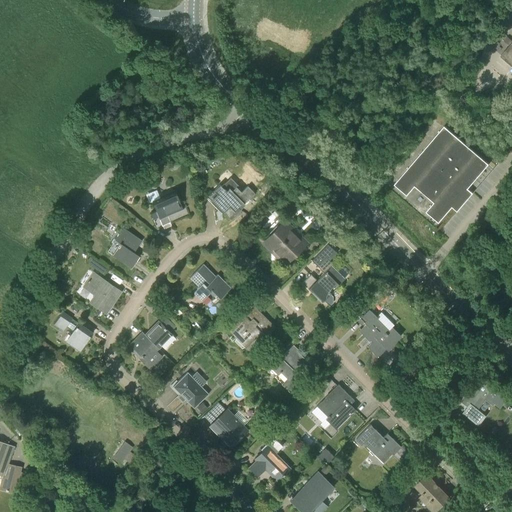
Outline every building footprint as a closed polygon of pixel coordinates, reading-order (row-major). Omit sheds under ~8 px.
[(503,23),(499,28),(504,32),(508,27),(503,23)] [(495,33),(502,39),(505,35),(499,29),(495,33)] [(511,40),(507,36),(503,41),(509,45),(511,41),(511,40)] [(511,42),(501,55),(511,64),(511,42)] [(468,188),(489,164),(444,126),(397,181),(410,192),(415,186),(434,202),(429,208),(441,219),(452,207),(457,211),(473,193),(468,188)] [(237,187),(238,185),(231,177),(222,186),(220,184),(215,189),(215,188),(211,192),(215,197),(213,198),(225,211),(224,212),(231,220),(238,214),(240,211),(239,210),(245,204),(244,203),(255,193),(248,186),(242,192),(237,187)] [(160,218),(183,209),(176,192),(153,201),(156,210),(151,212),(153,219),(159,217),(160,218)] [(307,241),(286,220),(264,241),(280,257),(278,258),(284,264),(307,241)] [(142,240),(124,227),(115,239),(114,238),(112,241),(113,242),(107,251),(131,268),(140,256),(134,252),(142,240)] [(85,241),(80,238),(76,244),(80,247),(85,241)] [(333,264),(319,249),(310,258),(324,272),(317,280),(311,274),(303,283),(310,290),(312,288),(324,300),(340,283),(333,276),(337,271),(331,265),(333,264)] [(95,269),(104,275),(108,269),(100,263),(95,269)] [(216,276),(203,264),(190,277),(199,286),(193,292),(201,300),(212,289),(221,297),(231,287),(218,274),(216,276)] [(94,273),(84,287),(99,297),(94,304),(106,312),(121,291),(94,273)] [(242,316),(230,327),(247,345),(259,333),(264,338),(276,327),(255,306),(243,318),(242,316)] [(366,324),(359,330),(372,343),(368,347),(377,356),(386,347),(388,349),(401,335),(392,326),(389,330),(377,318),(378,317),(369,309),(360,318),(366,324)] [(64,312),(56,324),(70,335),(66,340),(80,350),(93,332),(64,312)] [(146,335),(158,347),(172,334),(169,331),(175,326),(165,316),(146,335)] [(158,347),(146,335),(143,331),(131,343),(132,345),(129,347),(136,354),(138,353),(141,356),(140,357),(150,368),(162,356),(156,350),(158,347)] [(299,350),(293,344),(271,367),(278,373),(275,376),(289,391),(302,378),(299,375),(310,364),(298,352),(299,350)] [(188,372),(173,386),(194,407),(208,393),(188,372)] [(501,406),(509,396),(482,374),(461,401),(476,412),(486,399),(494,405),(496,402),(501,406)] [(354,400),(339,385),(318,406),(328,416),(325,418),(337,429),(356,410),(350,404),(354,400)] [(202,402),(197,407),(203,413),(208,408),(202,402)] [(248,431),(227,409),(211,425),(219,434),(221,433),(225,437),(228,435),(235,443),(248,431)] [(370,424),(356,438),(362,445),(364,442),(384,462),(393,453),(390,450),(397,443),(387,434),(384,437),(370,424)] [(19,472),(20,467),(11,465),(8,464),(14,447),(0,441),(0,473),(4,475),(1,482),(0,485),(0,489),(16,494),(18,485),(22,486),(25,474),(19,472)] [(130,463),(135,455),(130,451),(133,447),(125,441),(113,457),(121,463),(124,459),(130,463)] [(256,459),(249,466),(259,476),(266,469),(278,481),(291,469),(268,445),(255,458),(256,459)] [(325,448),(317,456),(325,464),(333,456),(325,448)] [(326,465),(321,469),(325,474),(330,469),(326,465)] [(304,494),(296,502),(306,511),(311,511),(314,510),(316,511),(320,511),(321,511),(322,511),(327,507),(321,501),(333,488),(318,473),(301,491),(304,494)] [(443,489),(428,474),(416,485),(424,493),(425,493),(432,499),(427,504),(435,511),(448,498),(441,491),(443,489)] [(378,501),(371,506),(375,511),(382,506),(378,501)]
